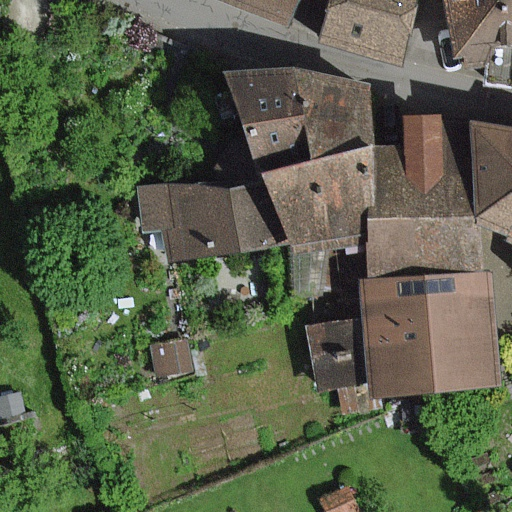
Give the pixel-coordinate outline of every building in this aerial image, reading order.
[(304,0),(227,0),(294,26),(304,0)] [(420,0),(332,0),(323,37),(405,59),(420,0)] [(511,0),(448,0),(459,68),(511,66),(511,0)] [(379,245),(377,216),(373,143),(375,83),(296,65),(230,69),(273,175),(294,244),(297,255),(379,245)] [(377,216),(483,216),(477,114),(409,118),(410,141),(373,143),(377,216)] [(511,120),(477,114),(483,216),(511,232),(511,120)] [(178,265),(294,244),(273,175),(264,177),(145,196),(152,241),(173,238),(178,265)] [(487,271),(483,216),(377,216),(379,245),(381,277),(487,271)] [(496,271),(487,271),(381,277),(365,278),(367,321),(317,324),(321,388),(341,387),(343,412),(378,410),(377,391),(503,383),(496,271)]
